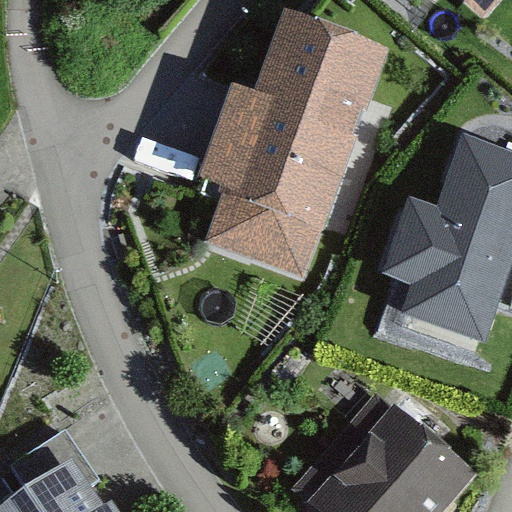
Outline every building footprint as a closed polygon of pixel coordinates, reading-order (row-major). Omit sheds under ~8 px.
[(459,0),(484,20),(500,0),(459,0)] [(377,62),(293,32),(234,195),(272,209),(254,258),(301,275),(377,62)] [(493,310),(511,255),(511,165),(470,151),(444,224),(416,214),(394,276),(493,310)] [(378,407),(303,495),(323,511),(437,511),(465,480),(378,407)] [(99,484),(65,435),(13,471),(34,501),(24,507),(14,493),(0,502),(0,511),(93,511),(82,496),(99,484)]
